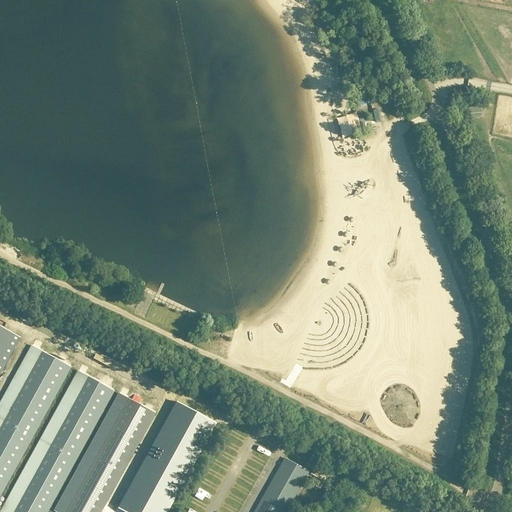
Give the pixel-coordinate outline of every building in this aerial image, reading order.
[(0,371),(18,339),(0,329),(0,371)] [(0,493),(69,368),(38,351),(0,419),(0,493)] [(45,511),(112,392),(83,376),(8,511),(45,511)] [(99,511),(153,414),(124,398),(61,511),(99,511)] [(175,403),(117,509),(122,511),(166,511),(214,424),(175,403)] [(285,511),(308,472),(285,459),(255,511),(285,511)]
